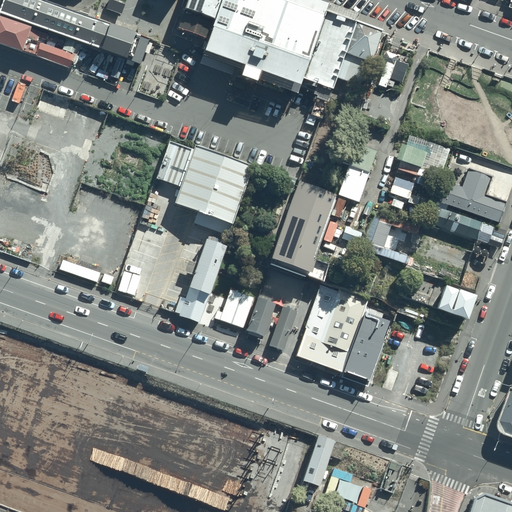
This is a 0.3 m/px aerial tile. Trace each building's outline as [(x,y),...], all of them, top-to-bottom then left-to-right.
[(148,42),(35,0),(5,0),(0,15),(0,16),(138,68),(148,42)] [(224,0),(190,0),(185,14),(215,27),(224,0)] [(326,13),(289,0),(224,0),(215,27),(213,33),(205,59),(211,61),(301,92),(310,67),(326,13)] [(356,25),(326,13),(310,67),(304,85),(333,94),(338,81),(356,25)] [(178,32),(207,43),(209,37),(212,26),(184,16),(178,32)] [(32,31),(0,19),(0,46),(24,55),(28,40),(32,31)] [(387,35),(356,25),(338,81),(364,89),(374,60),(379,61),(387,35)] [(74,56),(28,40),(24,55),(69,69),(74,56)] [(139,93),(165,102),(180,60),(183,51),(162,44),(150,40),(140,66),(147,68),(139,93)] [(397,56),(389,52),(377,85),(385,88),(397,56)] [(482,150),(487,132),(452,121),(446,140),(482,150)] [(156,179),(181,188),(195,151),(170,142),(156,179)] [(355,144),(337,195),(359,202),(376,151),(355,144)] [(427,153),(402,144),(397,159),(422,168),(427,153)] [(253,165),(197,145),(195,151),(181,188),(175,205),(198,213),(194,225),(228,237),(253,165)] [(436,175),(444,152),(437,150),(429,173),(436,175)] [(511,186),(511,168),(455,151),(451,163),(492,176),(486,195),(507,201),(511,186)] [(491,178),(468,170),(462,186),(444,180),(439,194),(437,201),(498,223),(505,202),(485,195),(491,178)] [(337,195),(298,181),(269,262),(324,282),(330,264),(315,259),(337,195)] [(161,231),(141,224),(136,239),(155,246),(161,231)] [(456,236),(453,245),(470,251),(473,242),(456,236)] [(226,247),(205,239),(184,299),(180,298),(174,315),(199,324),(226,247)] [(382,242),(378,255),(397,261),(401,248),(382,242)] [(100,274),(62,261),(59,269),(97,282),(100,274)] [(284,273),(281,281),(301,289),(304,281),(284,273)] [(368,301),(322,285),(315,305),(308,326),(297,356),(343,372),(353,342),(361,321),(364,311),(368,301)] [(254,298),(231,289),(220,320),(243,328),(254,298)] [(476,298),(458,292),(450,315),(468,321),(476,298)] [(263,339),(275,304),(258,298),(245,333),(263,339)] [(282,307),(268,347),(284,352),(298,312),(282,307)] [(392,321),(364,311),(361,321),(353,342),(343,372),(370,382),(392,321)] [(397,312),(393,321),(414,330),(418,321),(397,312)] [(396,348),(387,344),(379,364),(388,367),(396,348)] [(511,392),(505,411),(504,415),(499,429),(511,434),(511,392)] [(334,442),(318,436),(302,482),(314,486),(318,488),(334,442)] [(511,511),(511,506),(478,495),(472,511),(511,511)]
